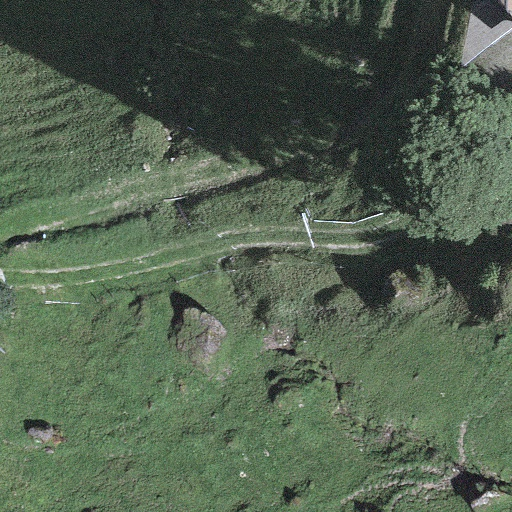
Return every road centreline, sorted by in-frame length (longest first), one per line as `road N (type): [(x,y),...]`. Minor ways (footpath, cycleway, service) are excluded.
road 1 (track): [(0,277),(46,284),(309,235),(511,157)]
road 2 (track): [(0,239),(274,154),(344,110),(390,50),(405,0)]
